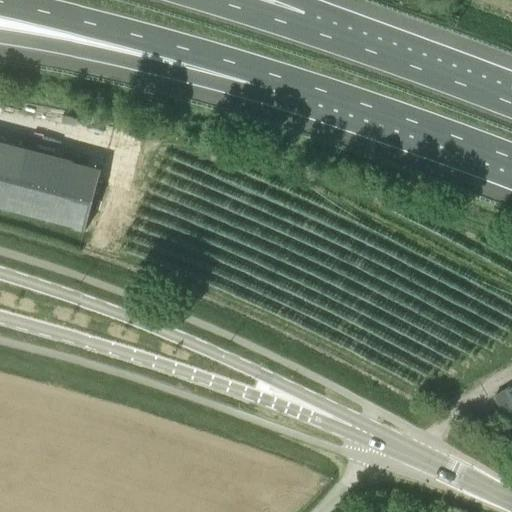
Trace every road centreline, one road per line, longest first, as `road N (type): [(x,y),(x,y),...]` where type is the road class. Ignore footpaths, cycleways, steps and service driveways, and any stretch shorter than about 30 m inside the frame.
road 1 (secondary): [(354,428),(211,352),(0,275)]
road 2 (secondary): [(0,318),(354,428)]
road 3 (motorway): [(0,4),(296,84)]
road 4 (motorway): [(0,37),(296,84)]
road 5 (motorway): [(296,84),(511,160)]
road 6 (motorway): [(511,103),(301,27)]
road 7 (secondary): [(511,501),(375,437)]
